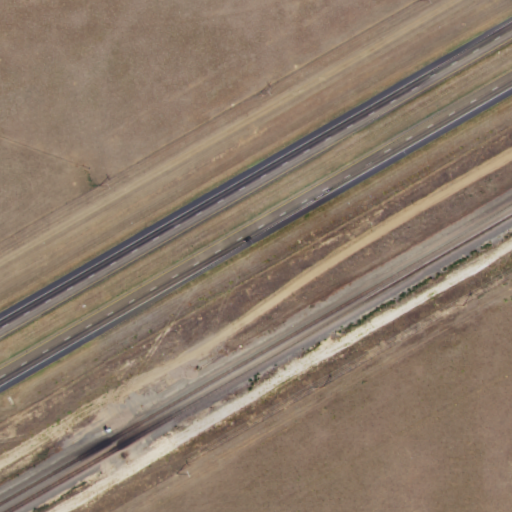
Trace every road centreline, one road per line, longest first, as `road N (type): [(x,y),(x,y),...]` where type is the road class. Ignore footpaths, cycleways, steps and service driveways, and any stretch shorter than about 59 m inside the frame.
road 1 (trunk): [(511,36),(0,330)]
road 2 (trunk): [(0,382),(511,88)]
